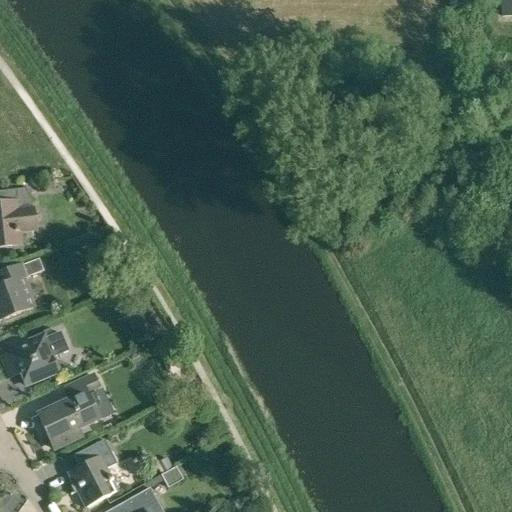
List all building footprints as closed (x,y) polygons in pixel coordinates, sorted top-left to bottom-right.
[(511,0),(501,0),(503,18),(511,17),(511,0)] [(8,191),(9,203),(0,204),(0,247),(20,245),(19,234),(35,232),(32,210),(29,188),(8,191)] [(0,320),(32,308),(21,280),(43,272),(38,260),(0,272),(0,320)] [(148,344),(168,332),(140,287),(131,290),(148,344)] [(21,374),(26,386),(59,372),(53,358),(69,352),(61,332),(45,339),(44,335),(27,342),(24,334),(0,344),(0,360),(8,379),(21,374)] [(38,414),(54,449),(81,437),(77,429),(98,420),(85,392),(97,386),(92,375),(65,388),(70,399),(38,414)] [(68,472),(86,508),(116,492),(105,470),(115,464),(104,440),(73,456),(78,467),(68,472)] [(160,476),(171,470),(165,459),(154,465),(160,476)] [(160,476),(166,488),(182,480),(175,467),(171,470),(160,476)] [(161,511),(149,488),(108,511),(161,511)]
